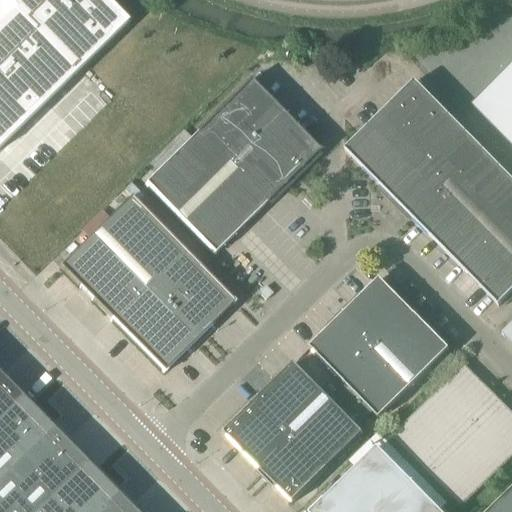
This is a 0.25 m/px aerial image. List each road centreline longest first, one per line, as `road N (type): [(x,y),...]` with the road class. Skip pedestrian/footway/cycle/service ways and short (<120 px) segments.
road 1 (unclassified): [(511,367),(378,246),(359,251),(313,289),(154,451)]
road 2 (unclassified): [(154,451),(0,293)]
